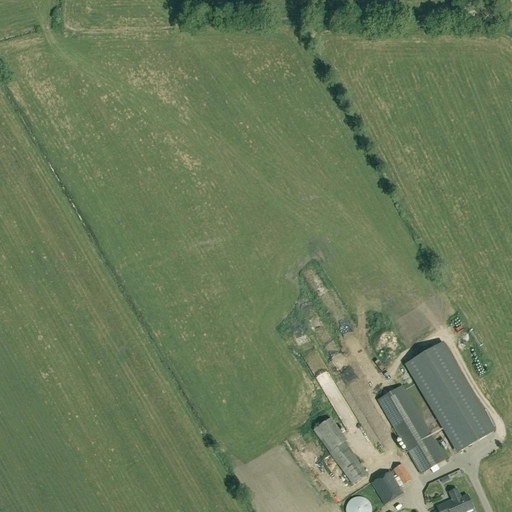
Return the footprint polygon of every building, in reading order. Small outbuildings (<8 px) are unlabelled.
[(495,431),(443,343),(416,358),(404,366),(456,454),(495,431)] [(445,460),(401,387),(377,401),(421,474),(445,460)] [(367,475),(345,443),(348,441),(332,418),(315,430),(353,485),(367,475)] [(399,488),(411,481),(401,466),(394,471),(398,478),(394,480),(390,473),(371,484),(385,506),(403,494),(399,488)] [(457,490),(448,494),(451,500),(436,507),(438,511),(467,511),(473,510),(467,496),(461,499),(457,490)] [(362,501),(360,500),(358,499),(356,499),(353,499),(351,500),(349,501),(348,502),(346,503),(345,505),(344,507),(344,509),(344,511),(343,511),(366,511),(367,510),(367,508),(366,506),(365,504),(363,502),(362,501)]
